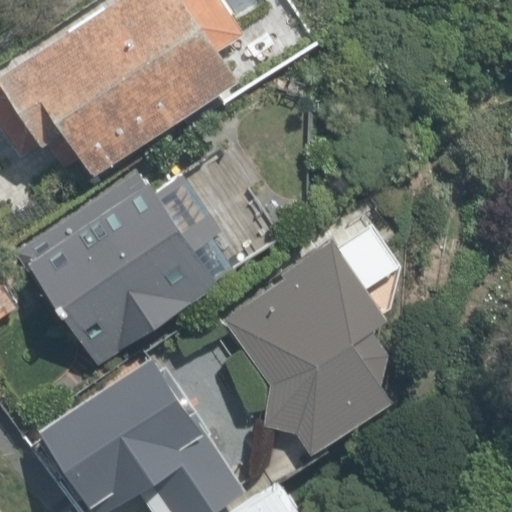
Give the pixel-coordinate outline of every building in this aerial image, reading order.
[(239,29),(220,0),(109,0),(0,69),(0,129),(18,157),(62,129),(89,173),(238,79),(216,44),(239,29)] [(155,189),(140,167),(16,252),(94,366),(222,279),(198,244),(219,229),(180,172),(155,189)] [(375,293),(326,228),(220,307),(261,379),(257,424),(289,423),(303,441),(378,379),(365,363),(374,347),(368,327),(360,311),(375,293)] [(0,287),(0,305),(8,300),(0,287)] [(177,511),(230,478),(148,354),(32,429),(82,506),(123,479),(144,511),(177,511)] [(260,466),(200,511),(273,511),(290,496),(260,466)]
